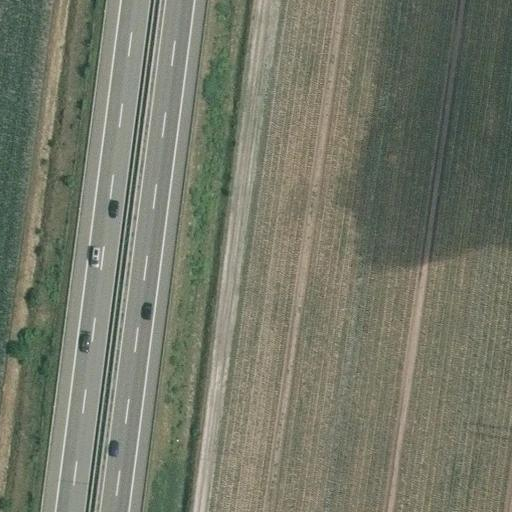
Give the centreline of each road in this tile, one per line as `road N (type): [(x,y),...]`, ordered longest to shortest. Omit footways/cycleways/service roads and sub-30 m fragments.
road 1 (motorway): [(113,511),(179,0)]
road 2 (motorway): [(134,0),(71,511)]
